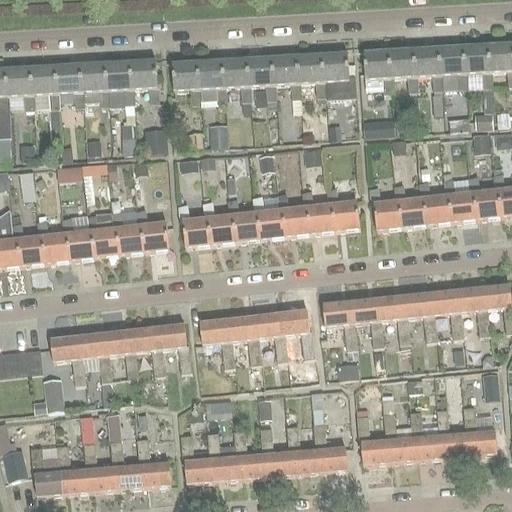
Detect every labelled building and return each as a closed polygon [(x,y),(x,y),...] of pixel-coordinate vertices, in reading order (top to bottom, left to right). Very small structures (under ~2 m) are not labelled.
[(511,49),(489,51),(490,78),(491,78),(507,77),(508,93),(511,92),(511,49)] [(490,78),(489,51),(464,52),(466,79),(482,78),(483,94),(492,93),(491,78),(490,78)] [(464,52),(439,54),(441,81),(442,81),(443,96),(458,95),(467,95),(466,79),(464,52)] [(441,81),(439,54),(414,56),(416,82),(417,82),(432,81),(433,97),(440,97),(443,97),(443,96),(442,81),(441,81)] [(414,56),(390,57),(391,84),(392,84),(407,83),(409,98),(418,98),(417,82),(416,82),(414,56)] [(393,99),(392,84),(391,84),(390,57),(364,59),(367,97),(383,96),(384,100),(392,99),(393,99)] [(347,58),(322,60),(324,88),(325,88),(340,86),(342,102),(351,101),(350,86),(349,86),(347,58)] [(322,60),(297,62),(299,89),(300,89),(316,88),(317,104),(326,103),(325,88),(324,88),(322,60)] [(299,89),(297,62),(272,64),(274,91),(275,91),(291,89),(292,105),(301,104),(300,89),(299,89)] [(276,106),(275,91),(274,91),(272,64),(247,65),(249,92),(250,92),(266,91),(267,106),(275,106),(276,106)] [(247,65),(223,67),(225,94),(241,92),(242,108),(250,107),(251,107),(250,92),(249,92),(247,65)] [(132,95),(133,95),(149,94),(150,109),(159,109),(158,95),(156,66),(130,67),(132,95)] [(130,67),(106,69),(108,96),(124,95),(125,111),(134,110),(133,95),(132,95),(130,67)] [(226,109),(225,94),(223,67),(198,69),(200,95),(201,109),(217,108),(217,109),(226,109)] [(108,96),(106,69),(81,71),(83,98),(99,97),(100,112),(110,112),(108,96)] [(201,109),(200,95),(198,69),(173,71),(174,97),(191,95),(192,111),(201,110),(201,109)] [(81,71),(56,72),(58,99),(59,99),(74,98),(75,114),(74,114),(74,124),(84,123),(83,113),(84,113),(83,98),(81,71)] [(56,72),(31,74),(33,101),(34,101),(49,100),(51,115),(60,115),(59,99),(58,99),(56,72)] [(31,74),(6,76),(8,102),(9,102),(25,101),(26,116),(35,115),(34,101),(33,101),(31,74)] [(0,76),(0,144),(11,144),(12,143),(9,102),(8,102),(6,76),(0,76)] [(492,118),(491,95),(483,95),(484,119),(492,118)] [(442,120),(440,97),(433,97),(434,101),(433,101),(434,121),(442,120)] [(60,115),(51,115),(53,148),(62,147),(60,115)] [(497,118),(498,133),(510,133),(509,118),(497,118)] [(475,120),(476,135),(493,134),(492,119),(475,120)] [(462,125),(449,126),(450,138),(463,137),(462,125)] [(379,142),(394,142),(393,126),(378,127),(379,142)] [(133,130),(122,130),(122,143),(133,143),(133,130)] [(210,131),(211,155),(228,154),(226,130),(210,131)] [(328,131),(330,146),(342,145),(340,130),(328,131)] [(146,159),(168,158),(166,135),(145,137),(146,159)] [(490,158),(488,139),(473,140),(474,160),(490,158)] [(511,139),(495,141),(496,154),(511,152),(511,139)] [(201,140),(189,141),(190,156),(203,155),(201,140)] [(11,144),(0,144),(0,171),(13,170),(11,144)] [(135,144),(122,144),(123,160),(135,159),(135,144)] [(405,146),(393,146),(393,156),(406,155),(405,146)] [(88,147),(89,161),(101,161),(100,147),(88,147)] [(62,152),(64,167),(73,167),(71,152),(62,152)] [(20,155),(21,167),(35,167),(34,154),(20,155)] [(321,155),(304,156),(305,167),(322,166),(321,155)] [(214,162),(200,163),(201,175),(215,174),(214,162)] [(272,162),(260,163),(262,178),(274,177),(272,162)] [(116,170),(108,171),(109,182),(117,181),(116,170)] [(148,170),(135,170),(135,179),(148,179),(148,170)] [(82,172),(57,174),(58,188),(83,185),(82,172)] [(427,173),(419,174),(421,186),(428,185),(427,173)] [(33,176),(19,178),(22,206),(35,205),(33,176)] [(8,177),(0,177),(0,195),(9,194),(8,177)] [(452,177),(443,178),(444,186),(453,185),(452,177)] [(501,222),(511,220),(511,194),(504,195),(503,180),(493,181),(495,196),(498,196),(501,222)] [(41,183),(36,187),(41,194),(46,190),(41,183)] [(476,225),(501,222),(498,196),(495,196),(479,198),(478,183),(469,184),(470,199),(473,199),(476,225)] [(235,184),(227,184),(228,200),(236,200),(235,184)] [(473,199),(470,199),(455,201),(453,185),(444,186),(446,202),(448,201),(451,228),(476,225),(473,199)] [(428,188),(421,189),(419,189),(421,204),(424,204),(427,231),(451,228),(448,201),(446,202),(430,203),(428,188)] [(402,234),(427,231),(424,204),(421,204),(405,206),(403,191),(394,192),(396,207),(399,207),(402,234)] [(377,237),(402,234),(399,207),(396,207),(381,209),(379,193),(369,194),(371,210),(374,210),(377,237)] [(331,210),(334,237),(360,234),(357,207),(338,210),(336,194),(327,195),(329,211),(331,210)] [(310,239),(334,237),(331,210),(329,211),(313,212),(311,197),(302,198),(304,213),(307,213),(310,239)] [(285,242),(310,239),(307,213),(304,213),(289,215),(287,200),(278,201),(279,216),(282,216),(285,242)] [(260,245),(285,242),(282,216),(279,216),(264,218),(262,203),(253,204),(255,219),(257,219),(260,245)] [(236,248),(260,245),(257,219),(255,219),(239,221),(237,205),(228,206),(230,222),(233,221),(236,248)] [(211,251),(236,248),(233,221),(230,222),(214,223),(213,208),(203,209),(205,224),(208,224),(211,251)] [(67,240),(70,267),(95,264),(92,237),(89,237),(87,222),(72,224),(71,211),(62,212),(64,225),(62,225),(64,240),(67,240)] [(186,254),(211,251),(208,224),(205,224),(189,226),(187,211),(178,212),(180,228),(183,227),(186,254)] [(0,274),(21,272),(17,245),(15,246),(13,246),(9,214),(0,219),(0,274)] [(141,231),(144,258),(169,255),(166,229),(148,231),(146,215),(136,217),(138,232),(141,231)] [(119,261),(144,258),(141,231),(138,232),(123,234),(121,218),(112,219),(114,235),(116,234),(119,261)] [(95,264),(119,261),(116,234),(114,235),(112,219),(96,221),(87,222),(89,237),(92,237),(95,264)] [(67,240),(64,240),(49,242),(47,226),(39,227),(38,228),(39,243),(42,242),(45,270),(70,267),(67,240)] [(21,272),(45,270),(42,242),(39,243),(24,245),(22,229),(13,230),(15,246),(17,245),(21,272)] [(509,291),(485,294),(487,315),(503,314),(506,340),(511,339),(511,312),(509,291)] [(487,315),(485,294),(458,296),(461,318),(477,317),(479,343),(490,341),(487,315)] [(458,296),(432,299),(434,321),(450,319),(453,345),(464,344),(461,318),(458,296)] [(432,299),(405,302),(408,324),(424,322),(426,348),(437,347),(434,321),(432,299)] [(408,324),(405,302),(379,305),(381,327),(397,325),(400,351),(411,350),(408,324)] [(379,305),(352,308),(355,329),(370,328),(373,354),(384,353),(381,327),(379,305)] [(358,355),(355,329),(352,308),(323,311),(326,333),(344,331),(347,357),(358,355)] [(283,319),(285,341),(301,339),(304,365),(315,364),(312,337),(309,338),(307,317),(283,319)] [(283,319),(256,322),(259,344),(274,342),(277,368),(288,367),(285,341),(283,319)] [(259,344),(256,322),(230,326),(232,347),(248,346),(251,371),(262,370),(259,344)] [(232,347),(230,326),(200,329),(203,351),(221,349),(224,375),(235,373),(232,347)] [(192,378),(189,351),(187,351),(184,330),(160,332),(162,357),(178,355),(181,380),(192,378)] [(160,332),(133,335),(136,360),(151,358),(154,383),(165,381),(162,357),(160,332)] [(139,384),(136,360),(133,335),(107,338),(110,363),(125,361),(128,386),(139,384)] [(112,387),(110,363),(107,338),(80,341),(83,366),(99,364),(101,389),(112,387)] [(83,366),(80,341),(51,345),(53,369),(72,367),(75,392),(86,391),(83,366)] [(455,370),(464,370),(463,354),(454,355),(455,370)] [(40,355),(28,357),(30,380),(43,379),(40,355)] [(384,373),(382,356),(374,357),(376,374),(384,373)] [(28,357),(15,358),(18,382),(30,380),(28,357)] [(15,358),(3,359),(5,383),(18,382),(15,358)] [(356,368),(337,370),(339,386),(358,384),(356,368)] [(498,379),(482,380),(485,407),(500,405),(498,379)] [(61,415),(58,390),(57,384),(46,386),(50,417),(61,415)] [(422,385),(408,386),(409,399),(423,398),(422,385)] [(114,399),(103,400),(104,411),(115,410),(114,399)] [(393,400),(382,401),(383,421),(394,420),(393,400)] [(219,421),(218,405),(206,406),(207,422),(219,421)] [(259,425),(272,425),(271,405),(258,406),(259,425)] [(468,440),(470,462),(497,459),(495,438),(476,439),(474,413),(463,414),(465,440),(468,440)] [(322,414),(312,415),(313,431),(323,430),(322,414)] [(367,414),(356,415),(357,423),(368,422),(367,414)] [(191,416),(192,426),(203,426),(203,415),(191,416)] [(443,464),(470,462),(468,440),(465,440),(449,441),(447,415),(437,416),(439,442),(441,442),(443,464)] [(415,444),(417,466),(443,464),(441,442),(439,442),(423,444),(421,418),(410,418),(412,445),(415,444)] [(121,435),(119,419),(107,420),(109,437),(121,435)] [(148,433),(146,419),(138,420),(139,434),(148,433)] [(390,468),(417,466),(415,444),(412,445),(396,446),(394,420),(383,421),(386,447),(388,447),(390,468)] [(80,423),(82,439),(94,438),(92,422),(80,423)] [(357,423),(359,450),(362,450),(363,471),(390,468),(388,447),(386,447),(370,448),(368,422),(357,423)] [(15,428),(0,428),(0,455),(17,454),(15,428)] [(318,456),(320,478),(347,476),(345,454),(327,456),(324,430),(323,430),(313,431),(315,457),(318,456)] [(292,459),(293,481),(320,478),(318,456),(315,457),(300,458),(298,432),(287,433),(289,459),(292,459)] [(266,461),(268,483),(293,481),(292,459),(289,459),(273,460),(271,434),(260,435),(262,461),(266,461)] [(239,463),(240,485),(268,483),(266,461),(262,461),(247,463),(245,436),(234,437),(236,464),(239,463)] [(213,465),(214,487),(240,485),(239,463),(236,464),(220,465),(218,439),(207,440),(209,466),(213,465)] [(213,465),(209,466),(194,467),(191,441),(180,442),(183,469),(185,469),(187,490),(214,487),(213,465)] [(142,472),(144,493),(171,491),(169,469),(150,471),(148,445),(137,446),(139,472),(142,472)] [(117,495),(144,493),(142,472),(139,472),(123,473),(121,447),(110,448),(112,474),(115,474),(117,495)] [(91,498),(117,495),(115,474),(112,474),(97,475),(95,449),(84,450),(86,476),(89,476),(91,498)] [(64,500),(91,498),(89,476),(86,476),(70,478),(68,451),(57,452),(58,466),(59,479),(62,478),(64,500)] [(37,502),(64,500),(62,478),(59,479),(58,466),(43,468),(42,454),(31,455),(33,482),(36,482),(37,502)] [(22,455),(2,460),(8,487),(22,484),(18,467),(24,465),(22,455)]
